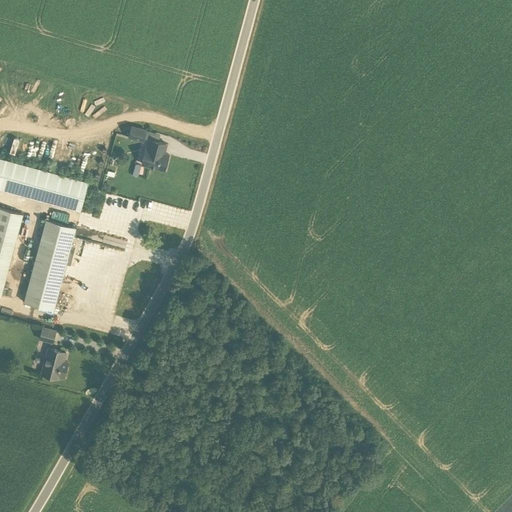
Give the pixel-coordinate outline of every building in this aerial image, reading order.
[(100,140),(3,114),(0,125),(0,154),(89,179),(100,140)] [(146,130),(132,126),(129,136),(144,140),(146,130)] [(149,149),(146,148),(142,164),(165,170),(169,155),(164,153),(167,144),(151,139),(149,149)] [(0,295),(1,296),(23,213),(0,207),(0,295)] [(69,255),(76,227),(47,219),(24,302),(54,310),(66,264),(71,265),(73,256),(69,255)] [(128,304),(132,292),(127,290),(122,302),(128,304)] [(39,339),(53,342),(56,331),(43,327),(39,339)] [(68,362),(63,361),(66,352),(49,347),(42,374),(59,378),(59,376),(64,378),(68,362)]
